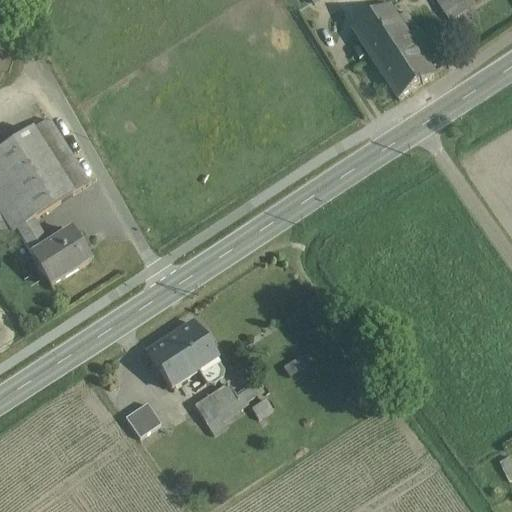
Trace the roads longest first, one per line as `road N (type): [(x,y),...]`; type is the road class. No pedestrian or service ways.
road 1 (secondary): [(168,291),(511,66)]
road 2 (residential): [(168,291),(0,2)]
road 3 (secondary): [(0,401),(168,291)]
